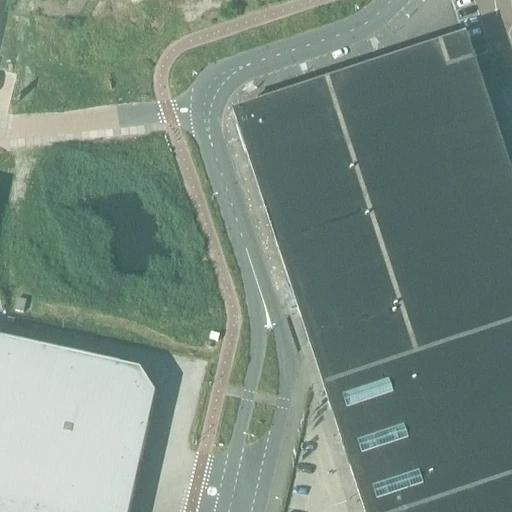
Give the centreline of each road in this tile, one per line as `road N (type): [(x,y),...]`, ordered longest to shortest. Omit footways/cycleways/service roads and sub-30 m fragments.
road 1 (unclassified): [(258,511),(288,369),(255,282)]
road 2 (unclassified): [(255,282),(257,358),(221,511)]
road 3 (unclassified): [(202,111),(223,74),(338,37),(389,0)]
road 4 (unclassified): [(0,125),(202,111)]
road 5 (unclassified): [(255,282),(202,111)]
